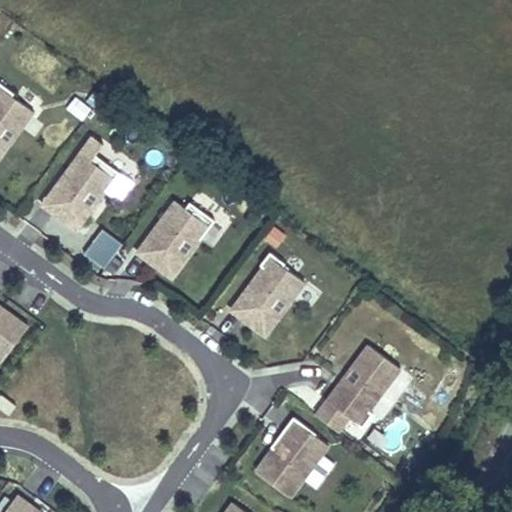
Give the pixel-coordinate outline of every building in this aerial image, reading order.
[(0,163),(36,116),(0,87),(0,163)] [(74,94),(65,107),(83,119),(92,106),(74,94)] [(90,166),(80,157),(40,211),(76,237),(120,178),(95,159),(90,166)] [(173,287),(215,226),(189,208),(185,213),(173,204),(133,258),(173,287)] [(85,254),(106,267),(123,240),(103,227),(85,254)] [(307,287),(270,259),(230,316),(265,343),(307,287)] [(0,306),(0,369),(2,371),(32,330),(0,306)] [(404,373),(368,347),(314,420),(340,440),(351,426),(363,435),(374,421),(371,418),(404,373)] [(17,407),(1,395),(0,397),(0,410),(9,417),(17,407)] [(333,450),(295,422),(254,477),(292,504),(333,450)] [(39,511),(18,496),(5,511),(39,511)]
